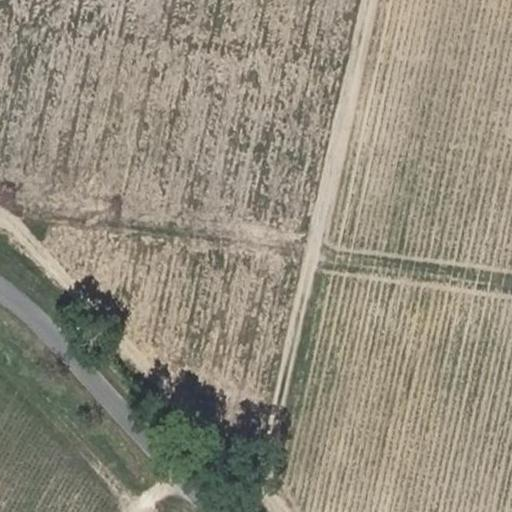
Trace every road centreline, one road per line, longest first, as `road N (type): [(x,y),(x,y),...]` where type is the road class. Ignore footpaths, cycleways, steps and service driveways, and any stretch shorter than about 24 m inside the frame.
road 1 (track): [(371,0),(263,470),(279,511)]
road 2 (track): [(139,511),(157,488),(198,463),(264,466),(0,231)]
road 3 (residential): [(0,287),(217,511)]
road 4 (track): [(312,256),(511,284)]
